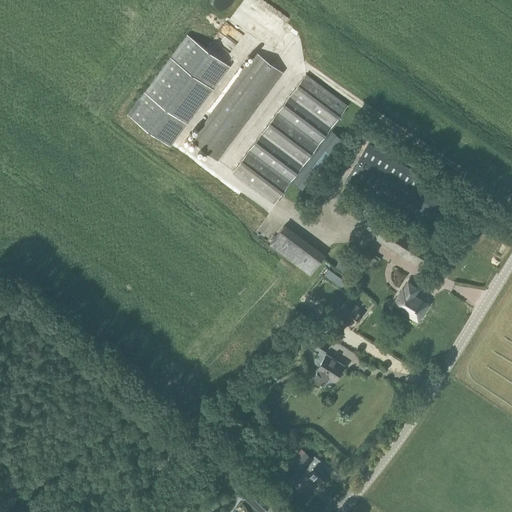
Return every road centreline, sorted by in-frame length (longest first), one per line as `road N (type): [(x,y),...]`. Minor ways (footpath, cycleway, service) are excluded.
road 1 (tertiary): [(341,511),(400,443),(511,260)]
road 2 (track): [(511,203),(305,62)]
